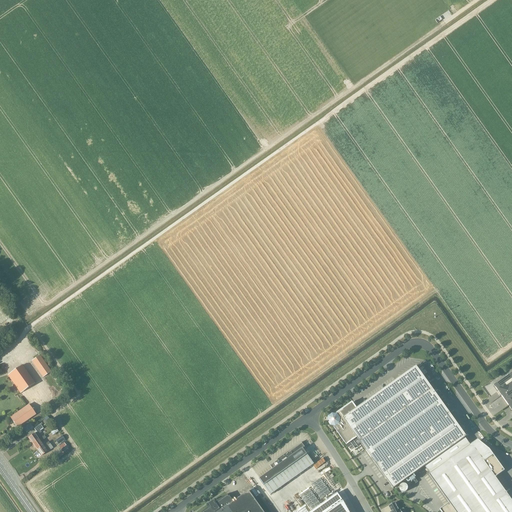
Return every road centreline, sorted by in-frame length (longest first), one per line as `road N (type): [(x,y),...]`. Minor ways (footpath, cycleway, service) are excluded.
road 1 (track): [(0,355),(325,118)]
road 2 (unclassified): [(173,510),(308,415)]
road 3 (unclassified): [(511,445),(490,431),(420,343)]
road 4 (unclassified): [(308,415),(401,348),(420,343)]
